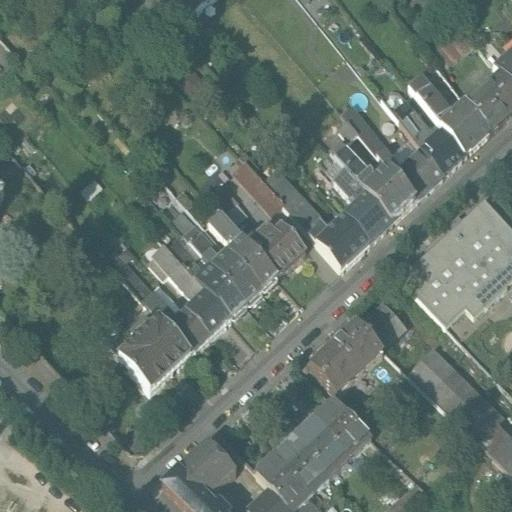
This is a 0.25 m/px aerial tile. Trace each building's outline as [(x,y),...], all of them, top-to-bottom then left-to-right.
[(178,0),(170,7),(185,25),(214,0),(178,0)] [(457,31),(431,51),(444,68),(470,49),(457,31)] [(511,59),(507,64),(504,62),(492,72),(498,80),(511,98),(511,59)] [(463,110),(450,121),(426,90),(425,90),(417,80),(405,90),(462,163),(486,141),(464,111),(463,110)] [(511,98),(498,80),(464,111),(486,141),(511,117),(511,98)] [(440,140),(434,145),(426,135),(420,139),(405,120),(397,126),(405,137),(415,149),(421,157),(442,182),(460,165),(440,140)] [(346,126),(336,134),(347,147),(356,139),(356,138),(346,126)] [(384,154),(364,131),(356,138),(356,139),(375,161),(382,155),(384,154)] [(415,149),(405,137),(400,141),(410,153),(415,149)] [(388,176),(372,188),(370,185),(370,182),(340,149),(329,159),(390,229),(414,207),(388,176)] [(421,157),(400,176),(382,155),(375,161),(388,176),(414,207),(442,182),(421,157)] [(329,159),(327,157),(319,164),(322,168),(318,171),(348,204),(351,204),(355,210),(343,221),(368,249),(390,229),(329,159)] [(265,190),(243,165),(232,175),(271,218),(282,209),(265,190)] [(343,221),(328,235),(319,224),(319,222),(280,177),(265,190),(282,209),(340,275),(368,249),(343,221)] [(95,180),(81,191),(94,205),(104,196),(103,189),(95,180)] [(220,187),(204,202),(217,218),(218,219),(235,204),(220,187)] [(511,236),(483,205),(398,282),(444,332),(464,313),(472,322),(484,311),(484,312),(506,293),(504,291),(511,284),(511,236)] [(218,219),(217,218),(208,226),(226,247),(229,244),(234,250),(227,257),(260,295),(274,282),(244,248),(218,219)] [(216,254),(193,228),(182,237),(188,243),(203,260),(245,308),(260,295),(227,257),(218,264),(212,257),(216,254)] [(272,236),(266,229),(244,248),(274,282),(304,256),(280,229),(272,236)] [(203,260),(198,264),(183,248),(188,243),(182,237),(167,250),(230,322),(245,308),(203,260)] [(167,250),(164,247),(147,262),(162,278),(167,274),(196,306),(186,314),(209,340),(230,322),(167,250)] [(124,262),(114,251),(104,260),(113,271),(124,262)] [(186,314),(178,321),(124,262),(113,271),(142,304),(150,312),(159,323),(190,357),(209,340),(186,314)] [(150,312),(142,304),(136,308),(144,317),(150,312)] [(381,305),(356,327),(381,356),(407,331),(381,305)] [(159,323),(149,332),(128,309),(99,335),(150,393),(190,357),(159,323)] [(356,327),(311,367),(338,397),(382,357),(381,356),(356,327)] [(501,424),(430,354),(407,377),(479,447),(496,430),(501,424)] [(371,441),(332,405),(313,423),(348,461),(371,441)] [(313,423),(294,440),(329,479),(348,461),(313,423)] [(151,434),(130,427),(124,443),(144,452),(151,434)] [(511,445),(496,430),(479,447),(476,449),(511,483),(511,445)] [(329,479),(294,440),(275,457),(310,496),(329,479)] [(236,473),(207,445),(177,472),(206,500),(236,473)] [(275,457),(256,475),(271,492),(289,511),(291,511),(310,496),(275,457)] [(206,500),(177,472),(176,472),(177,473),(161,487),(184,511),(211,511),(214,509),(214,508),(206,500)] [(289,511),(271,492),(247,511),(289,511)] [(226,511),(219,503),(214,508),(214,509),(211,511),(226,511)]
